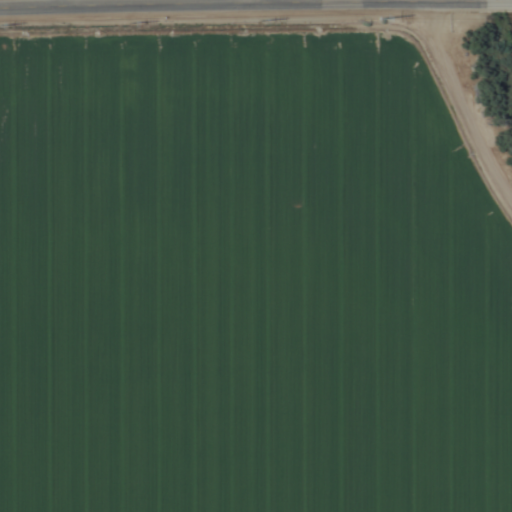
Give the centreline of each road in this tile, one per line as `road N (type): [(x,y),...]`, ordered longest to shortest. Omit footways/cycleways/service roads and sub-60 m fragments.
road 1 (tertiary): [(436,0),(0,5)]
road 2 (track): [(511,197),(453,86),(437,36),(436,0)]
